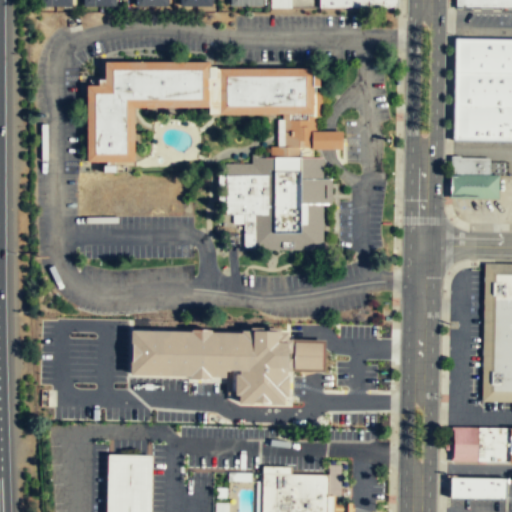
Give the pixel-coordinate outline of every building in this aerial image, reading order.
[(289,0),(289,7),(268,8),(268,0),(289,0)] [(397,8),(397,0),(318,0),(319,7),(397,8)] [(511,72),(511,39),(457,39),(456,72),(511,72)] [(321,249),(322,157),(312,157),(312,68),(219,69),(215,68),(215,67),(208,67),(209,62),(104,62),(103,85),(85,86),(86,162),(133,162),(132,107),(207,107),(208,114),(219,114),(282,114),(281,146),(270,146),(270,157),(264,157),(264,154),(251,153),(251,164),(225,163),(221,233),(243,234),(243,247),(251,247),(251,250),(321,249)] [(511,106),(511,72),(456,72),(455,106),(511,106)] [(511,139),(511,106),(455,106),(454,139),(511,139)] [(489,174),(490,157),(460,157),(460,155),(451,155),(450,174),(489,174)] [(498,199),(450,198),(450,174),(489,174),(498,174),(498,175),(498,199)] [(511,400),(511,266),(487,266),(487,269),(485,400),(511,400)] [(281,402),(281,394),(284,394),(286,376),(283,376),(283,369),(287,369),(287,360),(293,360),(294,349),(288,349),(288,340),(284,340),(284,332),(241,331),(240,334),(208,332),(208,329),(190,328),(190,333),(131,331),(129,372),(189,374),(189,378),(206,378),(206,374),(223,374),(223,369),(227,369),(227,392),(239,393),(238,401),(281,402)] [(511,461),(511,427),(455,426),(455,460),(511,461)] [(104,511),(106,454),(151,455),(148,511),(104,511)] [(333,511),(334,495),(327,494),(328,474),(290,473),(290,466),(262,465),(260,511),(333,511)] [(508,496),(509,478),(507,478),(456,477),(456,495),(508,496)]
